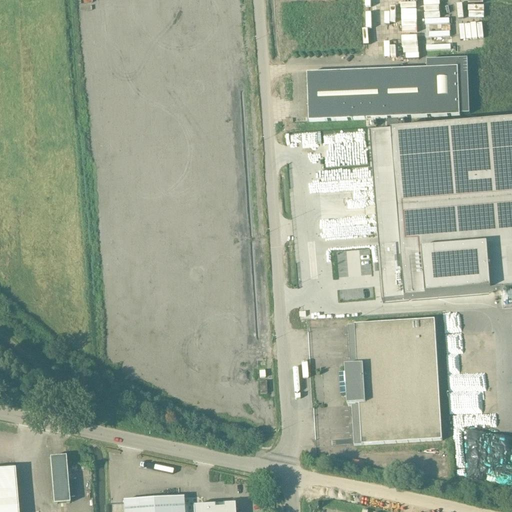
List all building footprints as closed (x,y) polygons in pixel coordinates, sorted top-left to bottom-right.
[(311,75),(307,75),(309,123),(313,123),(394,119),(402,119),(460,117),(460,115),(470,115),(468,60),(427,61),(427,70),(401,71),(392,71),(311,75)] [(511,122),(370,134),(384,303),(511,292),(511,122)] [(351,368),(346,368),(348,407),(352,407),(355,447),(358,447),(442,442),(435,322),(357,327),(351,327),(348,327),(351,368)] [(307,324),(307,334),(324,335),(324,324),(307,324)] [(69,505),(65,460),(49,461),(53,507),(69,505)] [(18,511),(15,471),(0,471),(0,511),(18,511)] [(196,511),(184,511),(183,499),(123,502),(123,511),(233,511),(229,507),(221,508),(221,506),(217,506),(217,508),(199,509),(196,511)]
